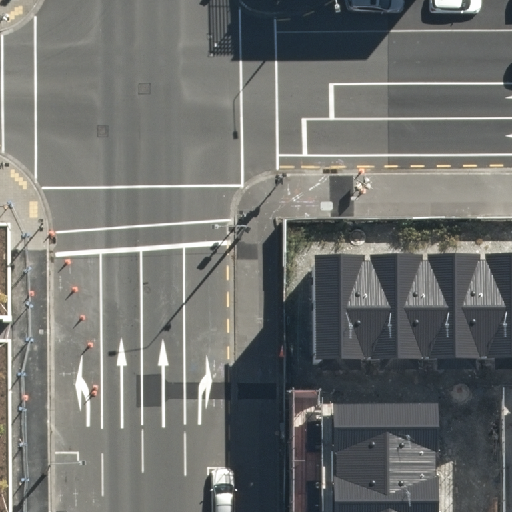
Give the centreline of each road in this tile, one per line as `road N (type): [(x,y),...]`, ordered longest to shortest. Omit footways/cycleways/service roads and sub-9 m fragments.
road 1 (secondary): [(140,511),(135,86)]
road 2 (tertiary): [(135,86),(511,84)]
road 3 (tertiary): [(0,87),(135,86)]
